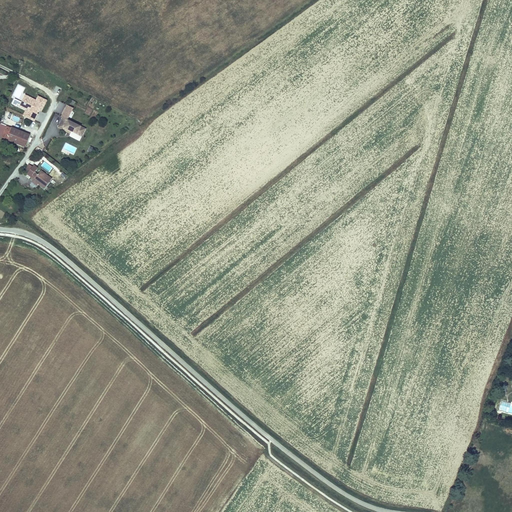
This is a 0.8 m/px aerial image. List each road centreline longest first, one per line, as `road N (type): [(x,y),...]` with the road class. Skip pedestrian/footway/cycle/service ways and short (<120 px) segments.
road 1 (unclassified): [(388,511),(349,497),(283,449),(48,245),(0,229)]
road 2 (residential): [(0,193),(53,101),(0,66)]
